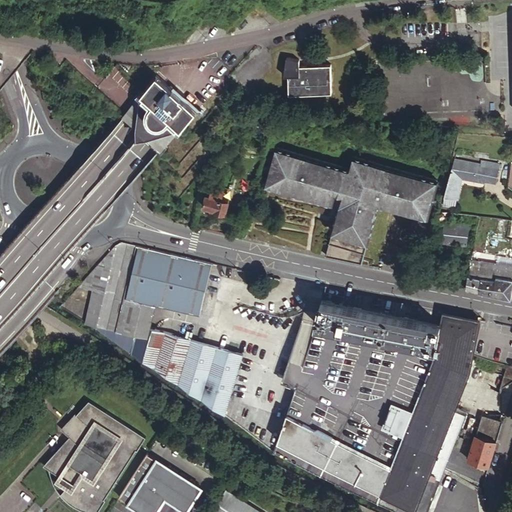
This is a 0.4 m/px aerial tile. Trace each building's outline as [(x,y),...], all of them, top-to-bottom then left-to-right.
[(291,92),(332,92),(332,66),(299,65),(296,59),(283,57),(285,75),(289,75),(291,92)] [(145,89),(148,91),(146,93),(153,99),(151,102),(150,105),(150,108),(150,110),(150,112),(151,114),(153,116),(154,118),(155,118),(157,120),(160,121),(162,121),(165,121),(167,121),(170,120),(172,118),(173,117),(180,124),(182,122),(184,124),(199,106),(160,72),(145,89)] [(148,91),(145,89),(126,111),(145,128),(154,118),(153,116),(151,114),(150,112),(150,110),(150,108),(150,105),(151,102),(153,99),(146,93),(148,91)] [(271,131),(274,122),(234,108),(231,117),(248,123),(271,131)] [(165,145),(184,124),(182,122),(180,124),(173,117),(172,118),(170,120),(167,121),(165,121),(162,121),(160,121),(157,120),(155,118),(154,118),(145,128),(165,145)] [(334,228),(369,238),(380,200),(429,214),(438,179),(354,156),(351,167),(277,147),(266,182),(333,201),(336,190),(344,192),(334,228)] [(446,194),(459,196),(460,196),(464,178),(485,182),(485,180),(496,182),(500,162),(482,159),(481,162),(455,157),(446,194)] [(211,194),(222,197),(224,190),(213,186),(211,194)] [(229,199),(222,197),(211,194),(207,192),(204,204),(211,206),(226,210),(229,199)] [(457,204),(459,196),(446,194),(444,201),(457,204)] [(447,211),(439,210),(436,221),(443,222),(447,211)] [(232,235),(242,237),(246,222),(236,220),(232,235)] [(443,222),(441,238),(467,240),(468,224),(443,222)] [(365,250),(369,238),(334,228),(331,241),(365,250)] [(365,250),(331,241),(327,254),(362,261),(365,250)] [(201,310),(211,262),(174,253),(140,245),(129,294),(158,299),(201,310)] [(470,262),(468,272),(481,273),(482,264),(470,262)] [(511,268),(482,264),(481,273),(496,275),(496,273),(511,275),(511,268)] [(444,280),(453,282),(456,268),(447,266),(444,280)] [(467,285),(479,288),(481,273),(468,272),(467,285)] [(481,273),(479,288),(511,294),(511,286),(511,275),(496,273),(496,275),(481,273)] [(153,325),(158,299),(129,294),(126,293),(120,325),(152,331),(153,325)] [(438,345),(444,315),(326,293),(320,322),(438,345)] [(146,354),(181,379),(193,336),(153,325),(152,331),(146,354)] [(227,410),(245,351),(193,336),(181,379),(227,410)] [(407,511),(432,511),(469,408),(310,353),(290,406),(280,433),(275,446),(407,511)] [(511,381),(511,364),(507,363),(500,388),(501,388),(511,381)] [(137,450),(146,436),(89,400),(77,414),(76,414),(77,415),(67,426),(70,430),(67,433),(70,436),(44,464),(50,468),(73,483),(71,486),(69,485),(61,493),(64,497),(69,501),(73,504),(77,506),(80,508),(82,509),(85,510),(88,511),(91,511),(93,511),(97,511),(106,499),(105,498),(136,449),(137,450)] [(468,458),(489,465),(496,440),(475,433),(468,458)] [(147,452),(120,495),(129,501),(134,505),(138,507),(142,506),(143,506),(141,510),(144,511),(155,511),(167,495),(169,496),(174,499),(178,498),(175,502),(187,510),(203,486),(157,457),(157,458),(147,452)] [(262,511),(226,489),(211,511),(262,511)]
